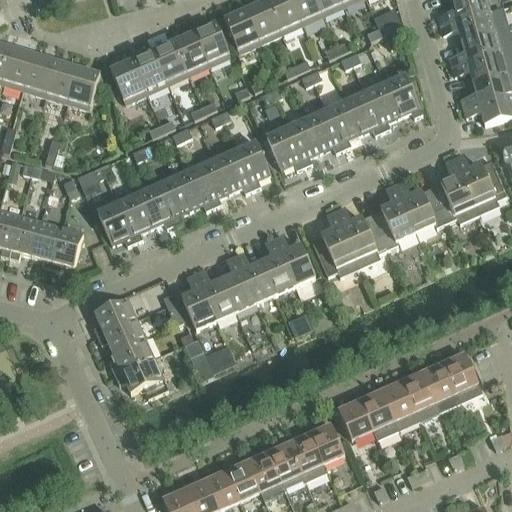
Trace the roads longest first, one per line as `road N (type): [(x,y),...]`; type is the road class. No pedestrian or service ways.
road 1 (residential): [(412,0),(453,141),(45,326)]
road 2 (residential): [(125,489),(45,326)]
road 3 (residential): [(394,511),(511,459)]
